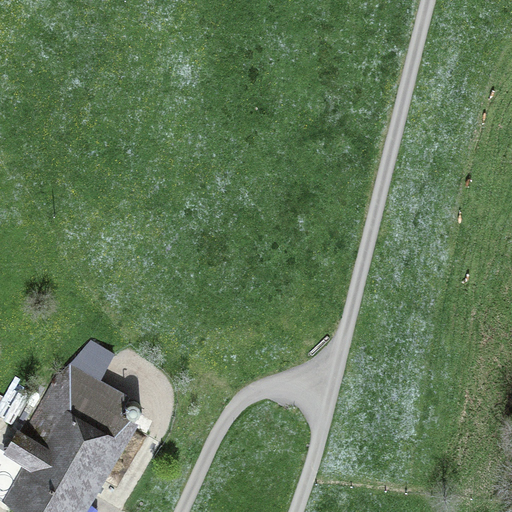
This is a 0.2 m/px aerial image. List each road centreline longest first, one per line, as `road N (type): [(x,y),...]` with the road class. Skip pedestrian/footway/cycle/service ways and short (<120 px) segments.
road 1 (track): [(298,511),(431,0)]
road 2 (track): [(183,511),(228,414),(269,381),(337,372)]
